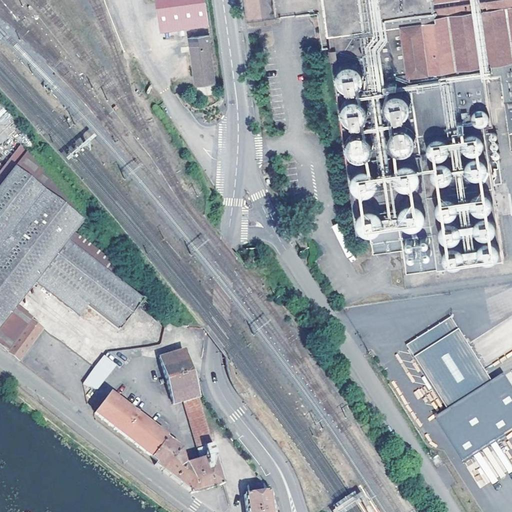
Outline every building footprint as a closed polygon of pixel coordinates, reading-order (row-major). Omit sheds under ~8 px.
[(206,0),(155,0),(160,31),(210,24),(206,0)] [(243,0),(246,24),(276,19),(273,0),(243,0)] [(511,0),(323,0),(328,32),(330,32),(333,47),(329,47),(331,58),(338,57),(338,59),(333,60),(358,232),(370,230),(373,252),(403,248),(407,272),(504,258),(490,160),(485,124),(493,123),(486,75),(501,73),(511,148),(511,147),(511,0)] [(190,37),(197,83),(215,81),(208,35),(190,37)] [(0,347),(6,352),(32,318),(16,304),(36,279),(79,312),(87,303),(120,329),(142,299),(144,296),(133,289),(115,274),(118,269),(121,266),(106,254),(105,253),(75,229),(81,223),(84,218),(21,141),(0,168),(0,347)] [(43,326),(32,318),(6,352),(16,360),(43,326)] [(409,349),(415,360),(459,333),(451,319),(411,343),(413,347),(409,349)] [(459,333),(415,360),(447,411),(491,383),(459,333)] [(183,351),(159,358),(172,404),(185,401),(196,398),(198,398),(192,375),(190,375),(183,351)] [(94,367),(106,376),(116,364),(103,355),(94,367)] [(98,388),(106,376),(94,367),(83,383),(98,388)] [(157,460),(169,441),(109,395),(95,413),(157,460)] [(194,440),(198,452),(210,449),(196,398),(185,401),(196,439),(194,440)] [(181,449),(169,441),(157,460),(155,466),(191,494),(222,485),(210,449),(198,452),(200,460),(185,463),(181,449)] [(250,481),(259,477),(253,470),(246,473),(250,481)] [(249,494),(269,491),(263,482),(248,485),(249,494)] [(272,511),(269,491),(249,494),(244,495),(246,511),(272,511)]
